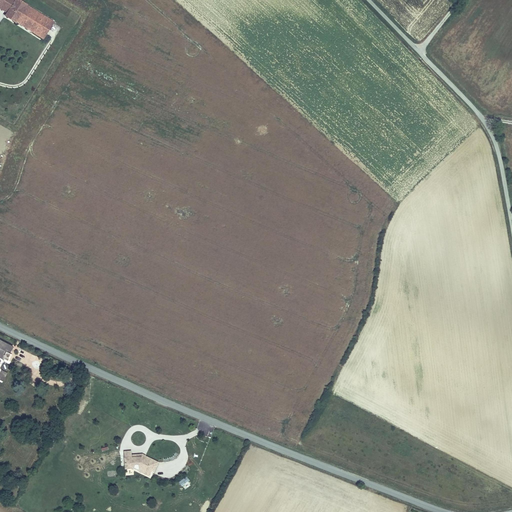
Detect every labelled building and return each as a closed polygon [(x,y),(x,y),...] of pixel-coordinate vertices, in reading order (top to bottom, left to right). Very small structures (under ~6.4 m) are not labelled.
[(10,0),(0,0),(0,11),(9,17),(8,20),(17,26),(26,9),(10,0)] [(59,30),(26,9),(17,26),(50,45),(59,30)] [(13,348),(0,341),(0,360),(4,362),(5,360),(9,362),(13,356),(10,354),(13,348)] [(133,459),(126,459),(127,470),(134,472),(136,468),(138,467),(139,470),(152,474),(154,469),(156,470),(159,463),(146,457),(145,459),(144,458),(140,458),(140,456),(133,456),(133,459)] [(136,468),(134,472),(151,477),(152,474),(139,470),(138,467),(136,468)] [(184,488),(191,481),(186,476),(179,483),(184,488)]
